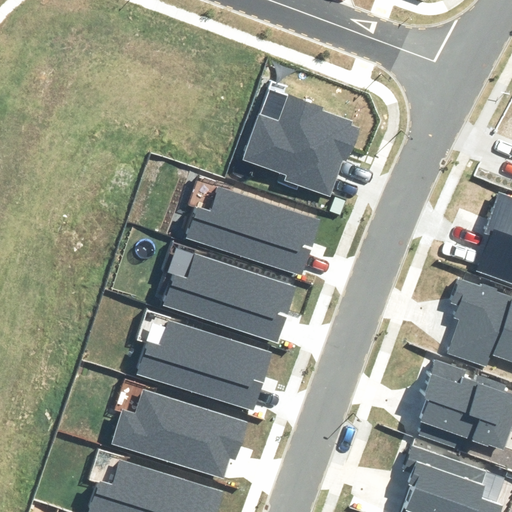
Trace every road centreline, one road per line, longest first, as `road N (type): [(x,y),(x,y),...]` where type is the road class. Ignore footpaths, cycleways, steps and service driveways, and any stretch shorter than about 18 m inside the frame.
road 1 (residential): [(469,70),(393,236),(292,511)]
road 2 (residential): [(469,70),(263,0)]
